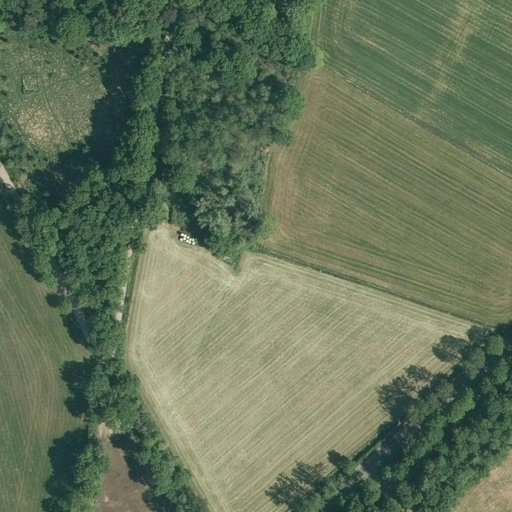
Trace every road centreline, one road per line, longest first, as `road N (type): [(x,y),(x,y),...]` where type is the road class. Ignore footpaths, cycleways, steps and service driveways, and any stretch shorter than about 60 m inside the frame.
road 1 (unclassified): [(312,511),(511,336)]
road 2 (track): [(0,177),(105,370)]
